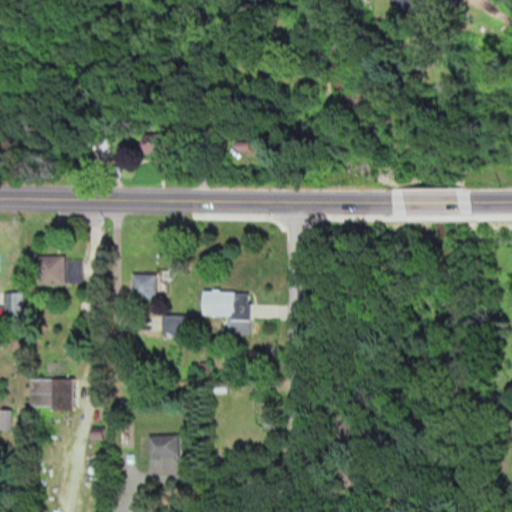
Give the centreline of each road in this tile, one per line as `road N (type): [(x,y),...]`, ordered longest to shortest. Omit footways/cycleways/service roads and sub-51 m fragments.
road 1 (secondary): [(0,195),(406,201)]
road 2 (residential): [(305,396),(295,201)]
road 3 (residential): [(99,390),(107,197)]
